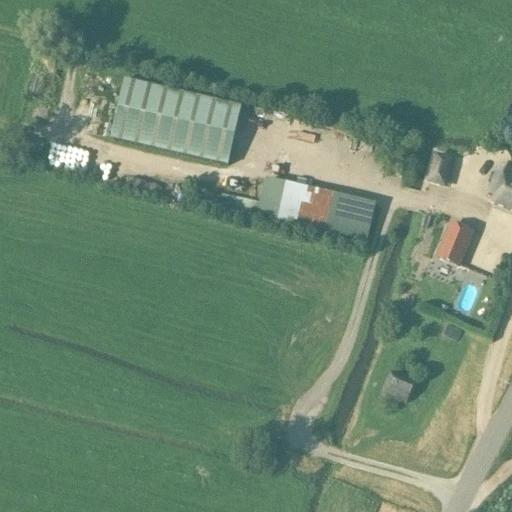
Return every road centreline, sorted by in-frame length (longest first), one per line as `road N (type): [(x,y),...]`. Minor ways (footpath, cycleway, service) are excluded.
road 1 (track): [(511,465),(465,497),(302,445),(342,358),(394,198)]
road 2 (track): [(465,497),(491,366),(511,311)]
road 3 (track): [(511,232),(394,198)]
